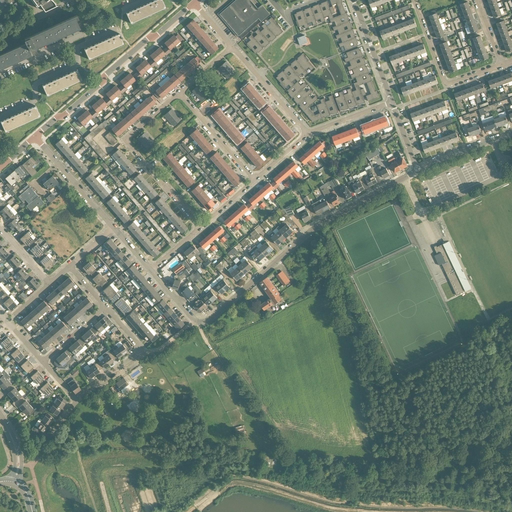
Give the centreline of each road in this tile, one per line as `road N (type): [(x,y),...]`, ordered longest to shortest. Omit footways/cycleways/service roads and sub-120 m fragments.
road 1 (residential): [(194,321),(207,319),(316,227),(418,170)]
road 2 (residential): [(34,136),(193,3)]
road 3 (track): [(364,511),(235,482),(187,511)]
road 4 (residential): [(199,228),(126,140),(179,92)]
road 5 (residential): [(500,64),(447,83),(413,0)]
road 6 (residential): [(75,400),(141,352),(104,305)]
